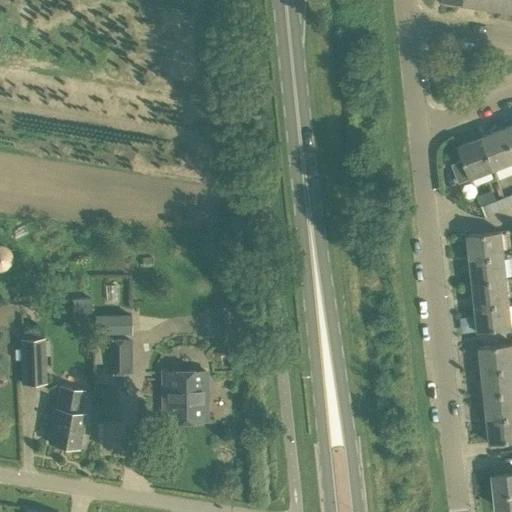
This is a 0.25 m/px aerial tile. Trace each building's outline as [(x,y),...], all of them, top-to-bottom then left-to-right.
[(489,8),(490,0),(466,0),(466,5),(489,8)] [(511,11),(511,0),(490,0),(489,8),(511,11)] [(511,152),(511,125),(503,129),(511,152)] [(493,170),(511,162),(511,152),(503,129),(480,138),(493,170)] [(459,183),(493,170),(480,138),(457,147),(463,160),(451,164),(459,183)] [(508,208),(504,197),(496,200),(492,190),(477,196),(485,217),(508,208)] [(470,259),(504,255),(501,231),(467,234),(470,259)] [(473,283),(506,279),(504,255),(470,259),(473,283)] [(475,307),(509,304),(506,279),(473,283),(475,307)] [(509,304),(475,307),(478,332),(511,328),(509,304)] [(43,339),(43,330),(39,327),(28,327),(23,331),(23,339),(19,339),(20,384),(45,384),(44,339),(43,339)] [(103,373),(132,372),(131,338),(103,339),(103,373)] [(482,371),(511,368),(511,343),(479,347),(482,371)] [(485,396),(511,392),(511,368),(482,371),(485,396)] [(164,421),(204,421),(204,370),(164,371),(164,421)] [(80,413),(84,390),(60,385),(56,408),(55,407),(48,443),(79,449),(85,414),(80,413)] [(487,420),(511,417),(511,392),(485,396),(487,420)] [(511,417),(487,420),(490,444),(511,441),(511,417)] [(496,508),(511,506),(511,473),(493,476),(496,508)]
